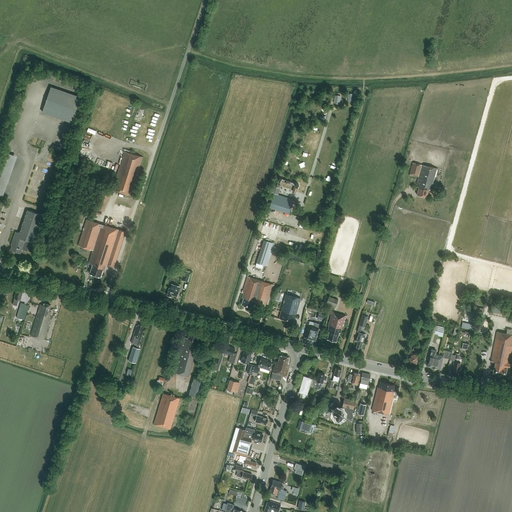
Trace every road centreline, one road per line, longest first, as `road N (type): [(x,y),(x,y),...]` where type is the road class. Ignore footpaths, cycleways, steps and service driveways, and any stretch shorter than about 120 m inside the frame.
road 1 (unknown): [(511,65),(320,75),(184,49)]
road 2 (secondary): [(299,348),(0,273)]
road 3 (secondary): [(511,391),(407,376),(299,348)]
road 4 (secondary): [(253,511),(299,348)]
road 5 (unknown): [(384,228),(343,359)]
